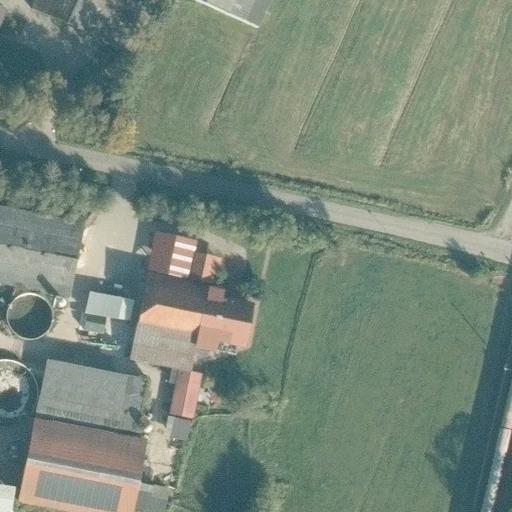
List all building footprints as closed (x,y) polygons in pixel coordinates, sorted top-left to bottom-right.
[(34,0),(30,10),(119,50),(142,0),(34,0)] [(271,0),(189,0),(259,29),(271,0)] [(81,222),(0,208),(0,299),(11,301),(13,288),(69,297),(81,222)] [(153,234),(129,362),(177,371),(168,416),(193,421),(202,377),(190,374),(195,351),(211,354),(213,343),(242,349),(250,307),(221,302),(229,261),(192,254),(194,242),(153,234)] [(133,302),(89,294),(84,315),(105,319),(99,354),(122,359),(133,302)] [(8,326),(12,333),(20,339),(30,342),(39,340),(47,334),(52,325),(53,317),(51,309),(46,302),(39,297),(30,296),(22,297),(15,302),(9,309),(7,317),(8,326)] [(45,361),(35,415),(139,434),(149,380),(45,361)] [(0,429),(3,430),(15,428),(25,421),(33,411),(36,399),(35,387),(30,376),(21,368),(11,363),(0,362),(0,429)] [(35,419),(19,506),(48,511),(131,511),(145,440),(35,419)] [(0,511),(7,511),(11,493),(0,490),(0,511)]
